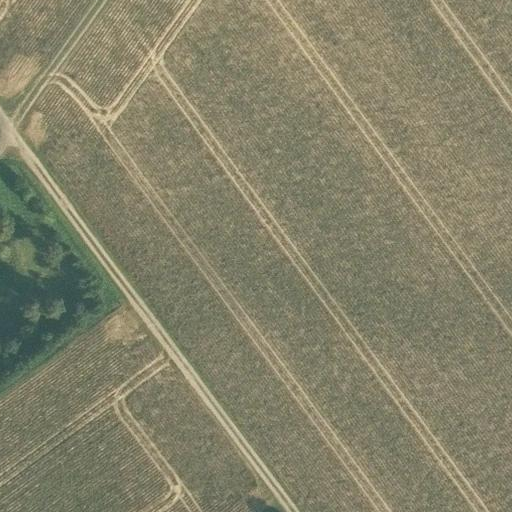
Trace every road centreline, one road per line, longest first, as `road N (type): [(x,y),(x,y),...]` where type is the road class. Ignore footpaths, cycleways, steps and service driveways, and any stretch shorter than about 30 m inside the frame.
road 1 (track): [(289,511),(0,122)]
road 2 (track): [(100,0),(0,138)]
